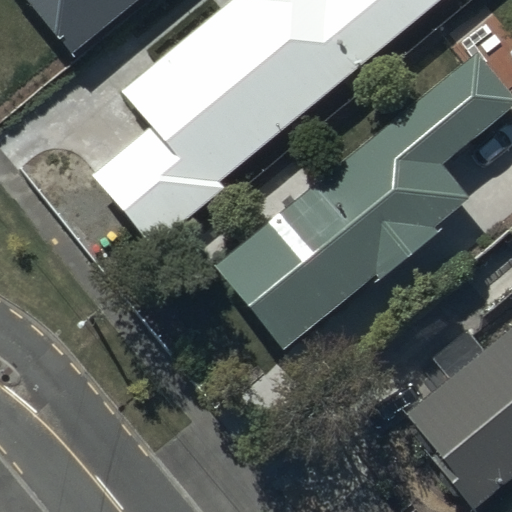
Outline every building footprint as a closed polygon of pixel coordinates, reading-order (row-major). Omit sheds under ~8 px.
[(12,0),(69,70),(156,0),(12,0)] [(228,0),(125,85),(152,118),(91,168),(151,240),(220,183),(216,173),(428,0),(228,0)] [(212,281),(279,363),(372,287),(380,296),(434,251),(426,241),(465,210),(438,178),(511,116),(511,110),(474,64),(212,281)] [(440,491),(459,511),(484,511),(511,489),(511,333),(478,365),(459,343),(427,372),(445,391),(397,436),(444,488),(440,491)] [(328,511),(388,511),(365,483),(328,511)]
